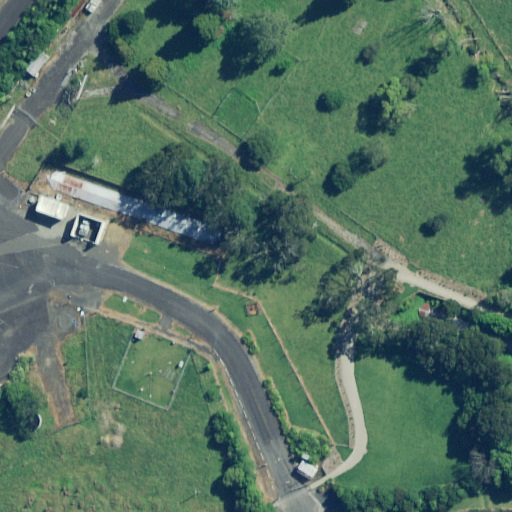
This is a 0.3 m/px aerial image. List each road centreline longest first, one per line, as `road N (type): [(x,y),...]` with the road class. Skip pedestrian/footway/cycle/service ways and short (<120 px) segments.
road 1 (unclassified): [(307,511),(227,343),(186,305),(0,233)]
road 2 (unclassified): [(0,150),(100,0)]
